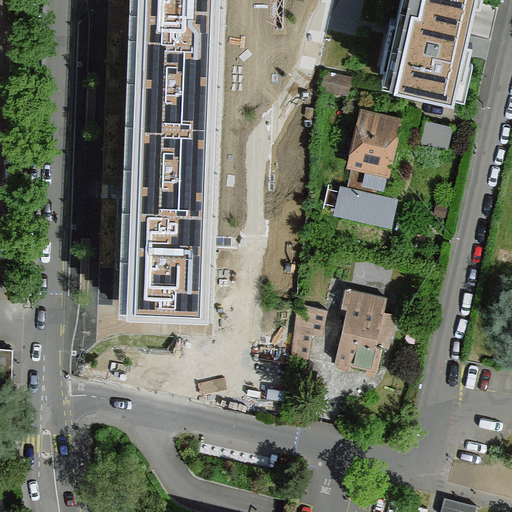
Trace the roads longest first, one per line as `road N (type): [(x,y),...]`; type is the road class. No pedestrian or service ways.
road 1 (residential): [(511,33),(433,427)]
road 2 (tertiary): [(58,0),(45,399)]
road 3 (residential): [(45,399),(106,398),(336,450)]
road 4 (unknown): [(336,450),(330,367),(341,306)]
road 5 (residential): [(336,450),(417,468),(433,427)]
